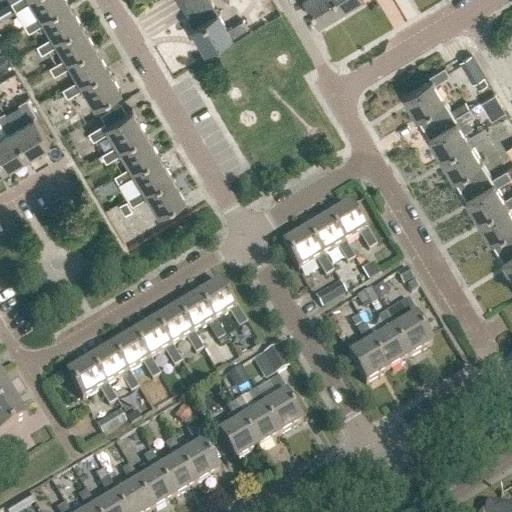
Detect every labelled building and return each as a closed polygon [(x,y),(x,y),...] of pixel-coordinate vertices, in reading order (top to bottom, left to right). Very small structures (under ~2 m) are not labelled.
[(65,2),(64,0),(13,0),(9,3),(14,10),(29,1),(37,15),(39,18),(65,2)] [(208,0),(189,0),(180,6),(192,27),(189,29),(203,51),(228,36),(230,39),(246,29),(242,21),(226,30),(208,0)] [(333,0),(303,0),(317,23),(339,9),(333,0)] [(333,0),(339,9),(355,0),(333,0)] [(79,24),(65,2),(39,18),(37,15),(22,24),(27,32),(42,23),(50,37),(52,40),(79,24)] [(0,20),(13,13),(7,3),(0,6),(0,20)] [(63,58),(65,62),(92,46),(79,24),(52,40),(50,37),(35,46),(40,54),(55,45),(63,58)] [(65,62),(63,58),(48,67),(53,75),(67,66),(76,80),(78,84),(105,67),(92,46),(65,62)] [(0,70),(9,66),(3,55),(0,56),(0,70)] [(460,62),(473,83),(485,76),(472,55),(460,62)] [(78,84),(76,80),(61,89),(66,97),(82,87),(93,105),(92,105),(93,106),(120,90),(119,89),(118,90),(105,67),(78,84)] [(466,102),(451,111),(435,84),(450,76),(445,68),(430,77),(432,80),(405,96),(418,117),(431,109),(444,130),(457,121),(455,118),(470,109),(466,102)] [(47,142),(32,117),(34,115),(25,99),(17,104),(26,119),(12,127),(9,129),(25,155),(47,142)] [(117,149),(144,133),(131,111),(132,110),(132,109),(106,125),(104,123),(88,133),(92,140),(106,131),(114,145),(117,149)] [(470,109),(455,118),(457,121),(444,130),(431,109),(418,117),(443,158),(470,142),(468,138),(465,133),(472,129),(467,121),(475,117),(470,109)] [(9,129),(12,127),(3,112),(0,114),(0,123),(5,132),(0,134),(0,163),(3,168),(25,155),(9,129)] [(482,130),(468,138),(470,142),(443,158),(455,179),(468,171),(481,191),(495,183),(492,179),(473,146),(487,138),(482,130)] [(157,154),(144,133),(117,149),(114,145),(100,154),(105,162),(119,153),(128,167),(130,171),(157,154)] [(170,175),(157,154),(130,171),(128,167),(113,176),(117,183),(132,174),(140,188),(143,192),(170,175)] [(507,170),(492,179),(495,183),(481,191),(468,171),(455,179),(480,220),(507,203),(505,200),(498,187),(511,179),(507,170)] [(183,197),(170,175),(143,192),(140,188),(125,197),(130,205),(145,196),(156,213),(183,197)] [(511,196),(505,200),(507,203),(480,220),(492,241),(506,232),(511,242),(511,211),(510,208),(511,206),(511,196)] [(341,246),(345,244),(358,236),(367,251),(375,247),(366,231),(363,232),(348,206),(325,220),(341,246)] [(323,258),(337,249),(346,264),(354,259),(345,244),(341,246),(325,220),(304,233),(319,260),(323,258)] [(511,242),(506,232),(492,241),(511,273),(511,242)] [(297,273),(315,262),(324,277),(332,273),(323,258),(319,260),(304,233),(281,246),(297,273)] [(403,287),(413,281),(406,269),(396,275),(403,287)] [(213,324),(215,322),(228,314),(237,329),(245,324),(237,309),(235,310),(219,284),(197,297),(213,324)] [(322,311),(346,297),(339,284),(315,299),(322,311)] [(411,295),(418,291),(415,284),(407,288),(411,295)] [(363,312),(378,303),(370,290),(356,299),(363,312)] [(193,335),(207,327),(216,342),(224,337),(215,322),(213,324),(197,297),(175,310),(191,337),(193,335)] [(430,345),(414,319),(417,317),(408,301),(386,314),(395,329),(392,331),(409,359),(430,345)] [(171,349),(185,340),(194,355),(202,350),(193,335),(191,337),(175,310),(153,323),(169,350),(171,349)] [(392,331),(395,329),(386,314),(379,319),(388,334),(374,342),(370,344),(388,372),(409,359),(392,331)] [(180,363),(171,349),(169,350),(153,323),(132,336),(148,363),(150,361),(163,353),(172,368),(180,363)] [(370,344),(374,342),(365,326),(358,331),(367,346),(349,357),(348,358),(365,387),(366,386),(388,372),(370,344)] [(159,376),(150,361),(148,363),(132,336),(110,349),(126,376),(128,374),(142,366),(151,381),(159,376)] [(275,376),(288,368),(276,348),(263,356),(275,376)] [(137,389),(128,374),(126,376),(110,349),(88,362),(104,389),(107,387),(121,379),(129,394),(137,389)] [(116,402),(107,387),(104,389),(88,362),(66,375),(82,402),(99,392),(108,407),(116,402)] [(235,391),(249,383),(240,369),(227,377),(235,391)] [(0,406),(12,399),(0,378),(0,406)] [(302,424),(286,397),(287,396),(277,379),(270,384),(279,399),(265,407),(262,409),(279,438),(301,425),(302,424)] [(262,409),(265,407),(256,392),(249,397),(258,411),(244,420),(241,422),(258,450),(279,438),(262,409)] [(0,434),(25,420),(12,399),(0,406),(0,434)] [(241,422),(244,420),(234,405),(227,409),(236,424),(219,435),(236,463),(258,450),(241,422)] [(184,428),(192,417),(181,409),(174,420),(184,428)] [(119,413),(96,428),(103,439),(126,425),(119,413)] [(217,473),(201,447),(204,445),(194,429),(186,434),(195,449),(182,456),(178,459),(195,486),(217,473)] [(178,459),(182,456),(173,442),(166,446),(175,461),(162,469),(157,472),(174,499),(195,486),(178,459)] [(157,472),(162,469),(153,454),(145,459),(154,474),(140,482),(135,485),(151,511),(153,511),(174,499),(157,472)] [(151,511),(135,485),(140,482),(131,467),(122,473),(131,487),(118,496),(114,498),(122,511),(151,511)] [(95,477),(101,485),(107,481),(102,472),(95,477)] [(122,511),(114,498),(118,496),(108,481),(107,481),(101,485),(110,500),(96,509),(92,511),(93,511),(122,511)] [(511,511),(511,492),(502,498),(498,511),(511,511)] [(93,511),(92,511),(96,509),(87,494),(79,499),(87,511),(93,511)] [(5,510),(6,511),(23,511),(35,505),(29,496),(5,510)]
